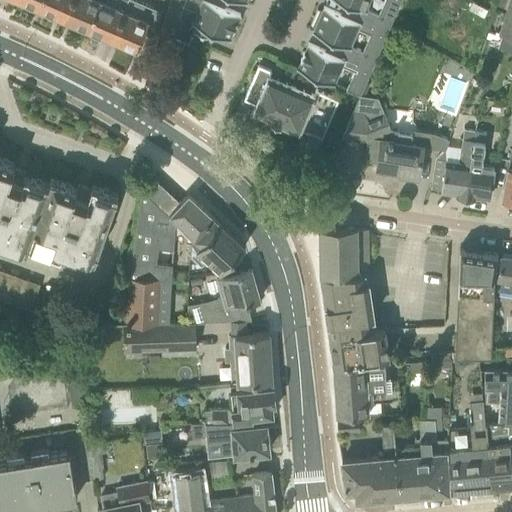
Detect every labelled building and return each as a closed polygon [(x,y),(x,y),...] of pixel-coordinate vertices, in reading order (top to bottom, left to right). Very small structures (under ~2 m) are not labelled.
[(64,19),(72,0),(40,0),(38,8),(64,19)] [(87,29),(99,0),(72,0),(64,19),(87,29)] [(111,39),(125,6),(127,0),(99,0),(87,29),(111,39)] [(142,31),(147,21),(156,25),(160,10),(136,0),(127,0),(125,6),(111,39),(134,49),(142,31)] [(215,2),(216,0),(169,0),(166,11),(180,17),(185,5),(198,10),(193,22),(192,21),(192,23),(196,24),(194,30),(193,30),(193,31),(209,38),(210,37),(209,36),(211,31),(229,38),(229,37),(232,29),(233,30),(236,22),(235,21),(239,14),(240,13),(215,2)] [(384,0),(378,15),(392,21),(397,10),(401,0),(342,0),(353,4),(364,8),(367,0),(384,0)] [(401,0),(397,10),(429,21),(431,17),(430,17),(435,0),(401,0)] [(435,0),(430,17),(431,17),(458,27),(459,23),(466,0),(435,0)] [(466,0),(459,23),(483,31),(487,33),(498,0),(466,0)] [(511,39),(511,0),(509,0),(499,35),(511,39)] [(371,33),(363,52),(376,57),(392,21),(378,15),(364,8),(353,4),(348,16),(323,5),(323,6),(324,7),(322,10),(320,9),(313,25),(315,26),(314,30),(313,29),(312,31),(337,41),(348,46),(356,27),(371,33)] [(333,82),(341,64),(354,70),(346,89),(360,95),(359,95),(360,95),(376,57),(363,52),(348,46),(337,41),(332,52),(308,42),(307,43),(308,43),(304,51),(303,51),(300,58),(301,59),(298,66),(297,66),(297,67),(334,83),(334,82),(333,82)] [(277,123),(293,85),(268,75),(271,69),(258,64),(243,98),(255,103),(252,110),(251,110),(251,111),(253,112),(253,111),(270,119),(269,119),(277,123)] [(313,94),(293,85),(277,123),(279,124),(280,123),(297,130),(297,131),(299,132),(299,130),(300,128),(307,131),(307,130),(321,136),(338,98),(315,88),(313,94)] [(411,144),(412,135),(391,131),(385,114),(354,110),(342,135),(367,139),(365,158),(377,160),(376,166),(400,170),(400,173),(418,175),(422,146),(411,144)] [(465,195),(473,140),(473,136),(474,129),(464,128),(462,138),(459,161),(446,159),(441,190),(456,193),(456,194),(465,195)] [(492,177),(494,166),(480,164),(483,141),(485,130),(474,129),(473,136),(473,140),(465,195),(474,197),(474,195),(489,197),(492,177)] [(445,149),(449,139),(443,136),(439,148),(445,149)] [(511,200),(511,148),(510,148),(502,199),(511,200)] [(95,255),(111,211),(117,192),(91,183),(90,187),(78,182),(76,186),(50,177),(48,182),(23,173),(25,169),(13,165),(14,161),(0,156),(0,236),(27,246),(29,241),(61,252),(63,246),(76,251),(77,249),(95,255)] [(175,220),(194,238),(214,216),(188,192),(169,213),(143,189),(150,174),(149,173),(141,187),(128,275),(126,322),(171,324),(171,322),(173,273),(166,272),(170,267),(175,220)] [(245,244),(214,216),(194,238),(200,244),(196,249),(220,271),(245,244)] [(368,272),(367,237),(367,227),(357,227),(357,225),(319,226),(320,274),(321,274),(363,273),(363,272),(368,272)] [(494,275),(494,273),(497,253),(459,247),(454,355),(490,357),(494,275)] [(511,255),(501,254),(498,273),(497,277),(499,277),(497,289),(511,291),(511,255)] [(259,299),(251,268),(216,277),(221,295),(206,300),(209,312),(201,314),(203,321),(237,320),(251,319),(251,318),(243,318),(239,304),(259,299)] [(0,299),(5,302),(15,273),(2,269),(0,275),(0,299)] [(17,306),(27,278),(15,273),(5,302),(11,304),(17,306)] [(364,273),(363,273),(321,274),(329,334),(372,328),(364,273)] [(201,275),(189,277),(191,285),(202,284),(201,275)] [(30,311),(40,282),(27,278),(17,306),(30,311)] [(196,321),(171,322),(171,324),(126,322),(124,322),(123,350),(196,348),(196,321)] [(388,354),(384,326),(372,328),(329,334),(333,362),(365,358),(388,354)] [(272,380),(268,331),(228,333),(229,346),(224,347),(225,360),(230,360),(231,382),(272,380)] [(453,351),(425,354),(426,365),(438,364),(439,368),(451,367),(453,351)] [(27,369),(65,376),(63,362),(24,356),(27,369)] [(365,364),(365,358),(333,362),(335,391),(390,388),(390,376),(385,376),(384,363),(365,364)] [(409,374),(426,373),(425,360),(409,361),(409,374)] [(500,389),(498,421),(498,422),(506,421),(506,430),(508,430),(507,429),(511,428),(511,370),(486,369),(485,388),(500,389)] [(274,403),(272,385),(236,389),(238,406),(205,410),(206,420),(251,418),(251,415),(272,412),(271,403),(274,403)] [(367,400),(380,400),(399,398),(399,387),(390,388),(335,391),(336,414),(368,412),(367,400)] [(487,444),(485,422),(482,392),(468,394),(471,425),(448,428),(447,438),(446,448),(450,489),(491,486),(487,444)] [(359,416),(357,417),(337,418),(337,430),(360,429),(359,416)] [(267,435),(265,422),(232,426),(232,422),(251,420),(251,418),(206,420),(206,422),(191,423),(192,438),(207,436),(207,439),(221,438),(222,453),(235,451),(235,454),(268,450),(268,447),(271,444),(270,437),(267,435)] [(446,448),(447,438),(435,438),(434,418),(419,418),(419,434),(419,438),(425,438),(426,452),(421,452),(425,491),(450,489),(446,448)] [(511,483),(511,478),(508,430),(506,430),(506,421),(498,422),(498,421),(485,422),(487,444),(491,486),(511,483)] [(399,494),(395,446),(393,422),(381,423),(384,455),(341,459),(346,489),(355,489),(356,497),(399,494)] [(93,469),(87,425),(75,427),(82,480),(94,478),(93,469)] [(419,438),(419,434),(416,434),(416,438),(414,438),(415,445),(395,446),(399,494),(425,491),(421,452),(426,452),(425,438),(419,438)] [(69,449),(28,455),(0,459),(0,508),(22,505),(22,506),(49,501),(76,496),(69,449)] [(101,467),(93,469),(94,478),(103,477),(101,467)] [(174,471),(178,511),(206,511),(205,500),(201,467),(174,471)] [(275,511),(270,471),(252,473),(254,494),(205,500),(206,511),(275,511)] [(150,499),(146,479),(98,489),(102,511),(139,511),(137,502),(150,499)]
